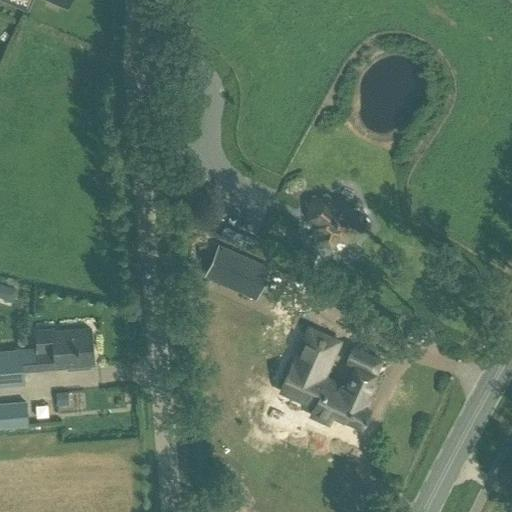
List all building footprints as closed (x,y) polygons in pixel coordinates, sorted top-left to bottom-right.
[(6,0),(26,9),(30,0),(53,0),(65,6),(68,0),(6,0)] [(307,204),(307,217),(313,221),(310,225),(318,232),(319,239),(323,242),(328,244),(334,245),(336,240),(346,242),(347,237),(354,239),(366,230),(367,224),(359,213),(350,211),(349,208),(346,205),(344,203),(340,202),(337,202),(333,204),(326,198),(312,200),(307,204)] [(219,244),(204,274),(254,298),(269,267),(219,244)] [(34,349),(0,351),(0,385),(23,384),(22,370),(93,363),(89,324),(51,327),(51,325),(32,327),(34,349)] [(309,328),(280,392),(314,407),(310,415),(328,423),(332,414),(362,427),(370,409),(362,406),(367,394),(372,391),(375,384),(374,378),(376,374),(375,374),(382,360),(353,348),(347,362),(355,366),(346,388),(324,378),(340,342),(309,328)] [(25,400),(0,402),(0,427),(27,424),(25,400)] [(54,425),(69,421),(66,411),(51,414),(54,425)]
